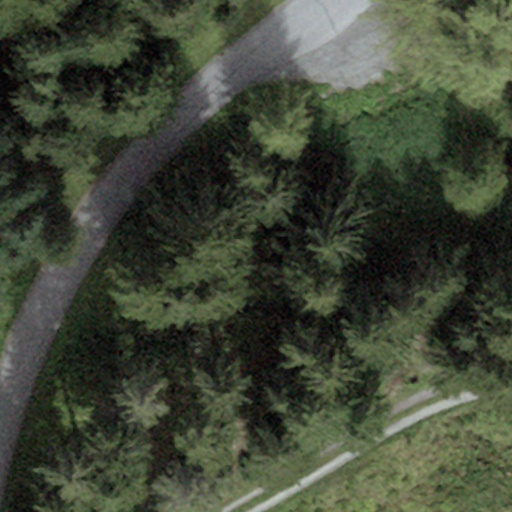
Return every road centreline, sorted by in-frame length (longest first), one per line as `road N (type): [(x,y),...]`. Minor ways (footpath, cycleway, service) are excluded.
road 1 (unclassified): [(0,394),(25,319),(147,158),(302,0)]
road 2 (track): [(214,511),(452,386),(511,379)]
